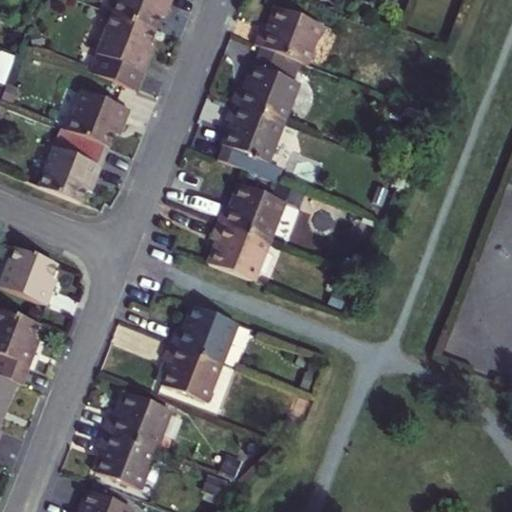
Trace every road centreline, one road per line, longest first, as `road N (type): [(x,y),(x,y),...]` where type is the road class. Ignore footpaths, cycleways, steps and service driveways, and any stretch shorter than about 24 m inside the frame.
road 1 (residential): [(20,511),(120,255)]
road 2 (residential): [(120,255),(221,0)]
road 3 (residential): [(0,203),(120,255)]
